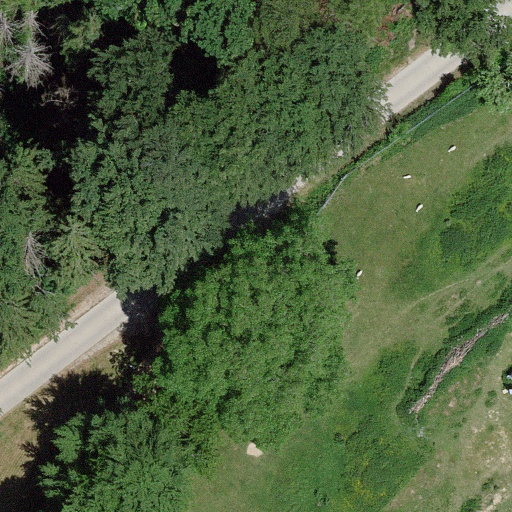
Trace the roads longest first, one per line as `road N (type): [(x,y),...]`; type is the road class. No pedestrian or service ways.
road 1 (residential): [(0,388),(511,3)]
road 2 (track): [(274,182),(30,511)]
